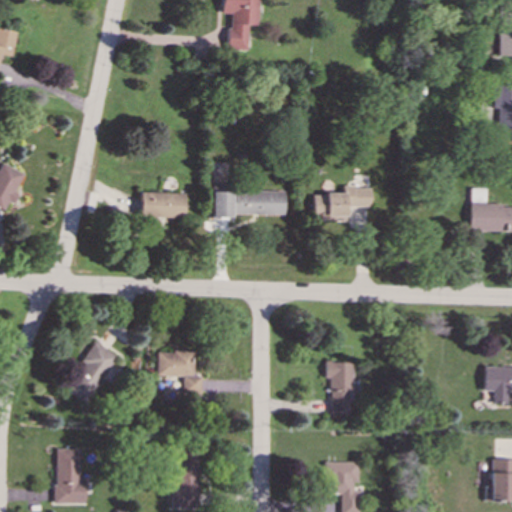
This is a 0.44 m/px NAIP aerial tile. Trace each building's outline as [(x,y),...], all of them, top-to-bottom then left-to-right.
[(245,49),(245,24),(255,24),(255,0),(219,0),(219,13),(227,13),(226,49),(245,49)] [(511,0),(494,0),(494,55),(511,55),(511,0)] [(14,31),(0,27),(0,54),(8,57),(14,31)] [(22,173),(0,162),(0,211),(1,212),(6,201),(11,203),(16,193),(13,191),(22,173)] [(311,193),(311,221),(343,221),(343,206),(368,206),(368,186),(341,186),(341,193),(311,193)] [(511,230),(511,204),(482,204),(482,188),(467,187),(466,230),(511,230)] [(210,190),(210,217),(229,217),(229,213),(282,214),(282,191),(210,190)] [(138,216),(182,217),(182,192),(138,191),(138,216)] [(84,403),(101,377),(106,380),(120,359),(92,341),(79,361),(82,363),(64,390),(84,403)] [(155,350),(154,375),(180,376),(180,393),(198,394),(199,376),(191,375),(192,352),(155,350)] [(327,412),(349,413),(350,362),(323,361),(322,377),(328,377),(327,412)] [(504,403),(503,392),(511,391),(511,366),(480,367),(480,391),(489,390),(489,403),(504,403)] [(171,508),(196,508),(196,447),(171,447),(171,508)] [(77,448),(52,448),(53,504),(83,503),(83,479),(78,479),(77,448)] [(511,459),(487,459),(487,479),(483,479),(482,500),(511,500),(511,459)] [(356,511),(356,488),(353,488),(354,462),(322,461),(321,478),(325,478),(324,494),(338,494),(337,511),(356,511)]
